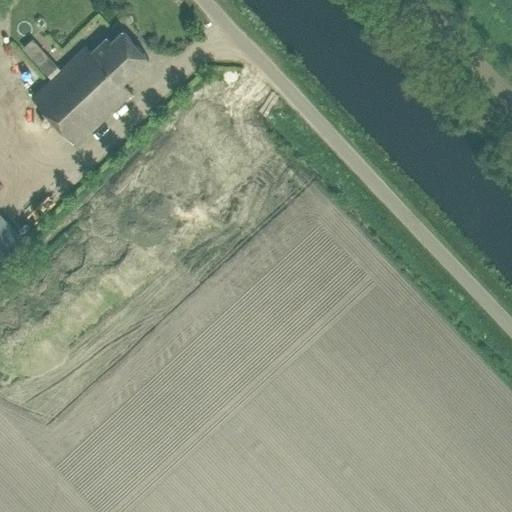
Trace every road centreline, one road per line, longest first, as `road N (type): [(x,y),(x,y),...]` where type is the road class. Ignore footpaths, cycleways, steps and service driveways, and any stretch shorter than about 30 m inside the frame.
road 1 (unclassified): [(201,0),(511,328)]
road 2 (unclassified): [(511,103),(414,0)]
